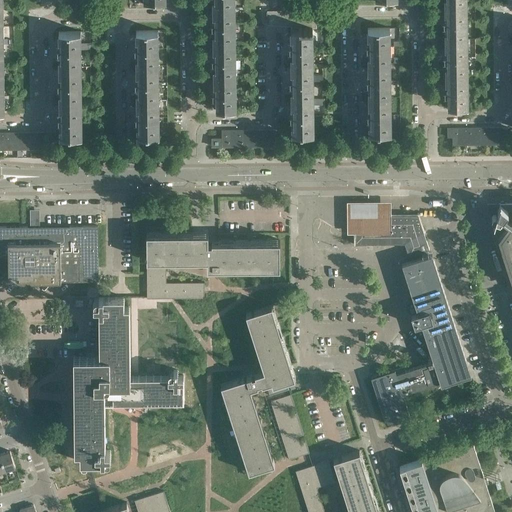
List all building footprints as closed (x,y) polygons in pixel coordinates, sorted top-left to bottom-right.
[(467,39),(467,21),(466,4),(445,4),(445,13),(447,13),(447,23),(447,31),(445,31),(445,39),(467,39)] [(235,41),(235,24),(235,6),(213,7),(213,15),(215,15),(216,33),(213,33),(213,41),(235,41)] [(316,26),(316,15),(315,10),(267,10),(267,23),(291,25),(291,29),(312,29),(312,26),(316,26)] [(390,63),(390,28),(368,28),(368,33),(368,37),(370,37),(370,47),(370,55),(368,55),(368,63),(390,63)] [(313,63),(313,46),(312,29),(291,29),(291,37),(293,37),(293,55),(291,55),(291,64),(313,63)] [(158,65),(158,48),(158,30),(136,31),(136,39),(138,39),(139,57),(136,57),(137,65),(158,65)] [(81,66),(81,49),(81,31),(59,31),(59,40),(61,40),(62,58),(59,58),(59,66),(81,66)] [(467,73),(467,56),(467,39),(445,39),(445,47),(447,47),(447,58),(448,65),(445,65),(445,74),(467,73)] [(236,76),(235,58),(235,41),(213,41),(213,50),(216,50),(216,68),(214,68),(214,76),(236,76)] [(313,98),(313,81),(313,63),(291,64),(291,72),(293,72),(294,90),(291,90),(291,98),(313,98)] [(390,97),(390,80),(390,63),(368,63),(368,71),(371,71),(371,89),(368,89),(369,98),(390,97)] [(159,100),(159,82),(158,65),(137,65),(137,74),(139,74),(139,92),(137,92),(137,100),(159,100)] [(82,101),(81,83),(81,66),(59,66),(59,75),(62,75),(62,92),(60,93),(60,101),(82,101)] [(468,105),(467,73),(445,74),(445,82),(448,82),(448,106),(468,105)] [(236,108),(236,76),(214,76),(214,84),(216,84),(216,108),(236,108)] [(391,132),(391,115),(390,97),(369,98),(369,106),(371,106),(371,116),(371,124),(369,124),(369,132),(391,132)] [(314,133),(313,115),(313,98),(291,98),(292,107),(294,107),(294,125),(292,125),(292,133),(314,133)] [(159,135),(159,117),(159,100),(137,100),(137,108),(139,108),(140,126),(137,126),(137,135),(159,135)] [(82,135),(82,118),(82,101),(60,101),(60,109),(62,109),(62,117),(62,127),(60,127),(60,136),(82,135)] [(466,141),(466,127),(447,127),(447,136),(452,136),(452,141),(459,141),(459,143),(466,143),(466,141)] [(480,141),(480,127),(466,127),(466,141),(472,141),(472,143),(480,143),(480,141)] [(493,141),(493,127),(480,127),(480,141),(486,141),(486,143),(494,143),(494,141),(493,141)] [(507,143),(507,132),(507,127),(493,127),(493,141),(494,141),(500,141),(500,143),(507,143)] [(263,143),(263,129),(249,130),(249,143),(255,143),(255,146),(263,145),(263,143)] [(277,145),(277,129),(263,129),(263,143),(269,143),(269,145),(277,145)] [(235,143),(235,130),(221,130),(222,138),(222,144),(228,143),(228,146),(236,146),(236,143),(235,143)] [(249,143),(249,130),(235,130),(235,143),(236,143),(242,143),(242,146),(249,146),(249,143)] [(17,146),(17,132),(3,132),(3,146),(4,146),(10,146),(10,148),(17,148),(17,146)] [(31,146),(31,132),(17,132),(17,146),(23,146),(23,148),(31,148),(31,146)] [(45,148),(45,132),(31,132),(31,146),(37,145),(37,148),(45,148)] [(222,144),(222,138),(212,138),(212,146),(222,146),(222,144)] [(354,233),(390,232),(390,213),(389,199),(345,199),(345,233),(354,233)] [(511,202),(500,203),(500,202),(500,203),(493,203),(493,213),(493,214),(492,214),(492,215),(492,216),(491,216),(492,217),(492,218),(493,219),(495,220),(493,224),(494,225),(501,246),(504,256),(511,253),(511,202)] [(426,238),(425,232),(419,213),(390,213),(390,232),(388,232),(354,233),(354,234),(354,239),(354,242),(354,243),(404,243),(408,255),(419,251),(429,249),(427,239),(426,238)] [(99,280),(98,225),(0,226),(0,255),(8,256),(8,281),(75,281),(99,280)] [(280,267),(280,243),(278,243),(273,243),(273,240),(265,240),(263,240),(263,243),(258,243),(258,240),(250,240),(248,240),(248,243),(243,243),(243,240),(235,240),(233,240),(233,243),(228,243),(228,241),(220,241),(220,240),(218,240),(208,240),(208,232),(206,232),(199,232),(199,235),(193,235),(193,232),(191,232),(184,232),(184,235),(178,235),(178,232),(176,232),(169,232),(169,235),(163,235),(163,232),(161,232),(161,233),(154,233),(154,235),(149,235),(147,235),(147,259),(149,259),(154,259),(154,255),(207,255),(207,263),(211,263),(273,263),(273,267),(280,267)] [(469,370),(438,276),(432,257),(433,256),(432,253),(402,262),(403,265),(418,311),(411,314),(414,325),(422,323),(433,357),(440,380),(441,383),(470,374),(469,370)] [(147,267),(147,297),(205,297),(205,282),(166,282),(166,275),(166,267),(147,267)] [(130,376),(129,306),(124,306),(124,297),(99,297),(99,298),(97,298),(96,298),(95,299),(94,300),(94,301),(94,303),(94,307),(99,307),(99,323),(100,356),(74,356),(75,451),(80,451),(81,460),(105,460),(105,459),(107,459),(108,459),(109,458),(110,457),(110,456),(110,454),(111,454),(111,450),(105,450),(105,445),(105,401),(184,400),(184,375),(178,375),(178,370),(173,370),(173,371),(172,371),(171,371),(170,371),(169,372),(168,373),(168,374),(168,376),(130,376)] [(88,298),(70,298),(70,310),(88,310),(88,298)] [(272,307),(272,305),(246,313),(248,320),(252,318),(266,364),(268,369),(246,376),(248,381),(245,381),(246,386),(250,385),(251,388),(261,385),(265,384),(269,395),(289,389),(287,381),(292,379),(290,372),(293,371),(290,364),(291,364),(290,362),(287,363),(286,358),(288,357),(286,350),(285,348),(283,349),(281,343),(283,343),(281,336),(282,336),(281,333),(278,334),(277,329),(279,328),(277,321),(276,319),(274,320),(272,315),(274,314),(272,307)] [(402,392),(412,389),(440,380),(433,357),(427,359),(429,363),(396,373),(394,369),(371,376),(387,423),(410,416),(402,392)] [(269,458),(246,386),(245,381),(243,377),(224,383),(224,385),(226,390),(224,391),(226,398),(225,398),(226,400),(229,399),(231,404),(228,405),(230,412),(231,414),(233,413),(235,418),(233,419),(235,426),(234,426),(235,428),(238,427),(240,433),(237,434),(239,440),(239,441),(240,443),(243,442),(244,447),(242,448),(244,455),(244,457),(249,455),(250,461),(246,462),(248,469),(249,471),(275,463),(273,457),(269,458)] [(270,400),(289,458),(309,452),(291,393),(270,400)] [(487,511),(494,510),(487,486),(486,484),(488,484),(487,479),(485,480),(484,478),(474,445),(423,461),(422,462),(428,483),(436,505),(437,511),(487,511)] [(15,467),(10,451),(0,454),(6,470),(15,467)] [(359,458),(357,452),(356,451),(337,457),(338,458),(354,511),(375,511),(375,510),(378,509),(377,507),(375,500),(372,501),(371,495),(373,494),(373,492),(372,492),(370,485),(368,486),(366,481),(369,480),(368,478),(366,471),(363,472),(361,467),(364,466),(364,464),(363,464),(361,457),(359,458)] [(422,462),(423,461),(422,459),(401,466),(401,467),(404,476),(407,486),(408,489),(428,483),(422,462)] [(295,470),(308,511),(324,511),(317,487),(335,481),(329,460),(295,470)] [(415,511),(436,505),(428,483),(408,489),(408,490),(411,498),(412,503),(413,504),(415,511)] [(170,511),(164,490),(135,500),(138,511),(170,511)] [(125,511),(123,504),(123,503),(104,509),(104,511),(125,511)]
